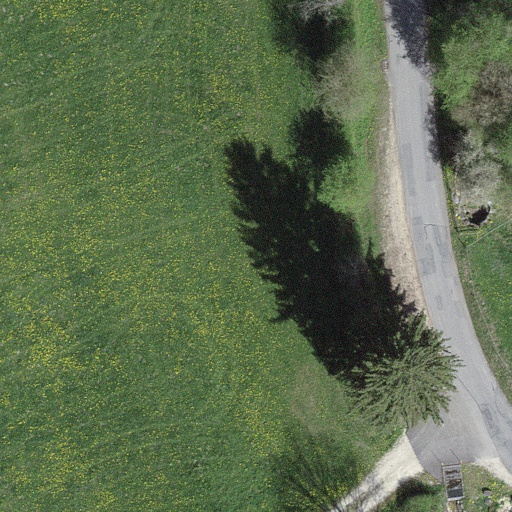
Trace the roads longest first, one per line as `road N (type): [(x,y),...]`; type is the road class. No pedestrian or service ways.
road 1 (residential): [(459,401),(404,168),(394,0)]
road 2 (track): [(352,511),(459,401)]
